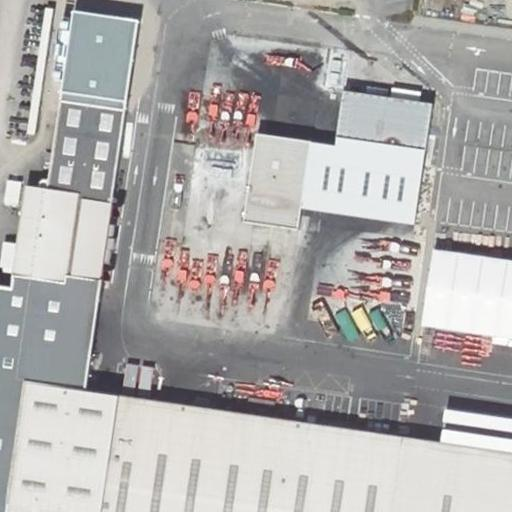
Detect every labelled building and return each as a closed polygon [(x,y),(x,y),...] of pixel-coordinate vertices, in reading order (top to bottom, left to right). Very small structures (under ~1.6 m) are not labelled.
[(108,0),(57,0),(52,35),(101,43),(108,0)] [(344,92),(336,145),(258,134),(245,223),(300,231),(303,207),(416,224),(433,105),(344,92)] [(62,101),(49,189),(81,194),(80,200),(113,206),(129,112),(62,101)] [(191,168),(195,146),(177,142),(173,164),(191,168)] [(29,186),(15,275),(67,283),(68,277),(80,200),(81,194),(49,189),(29,186)] [(113,206),(80,200),(68,277),(101,282),(113,206)] [(511,265),(435,255),(429,294),(511,306),(511,265)] [(0,511),(7,511),(27,383),(83,392),(101,282),(68,277),(67,283),(15,275),(13,288),(0,286),(0,511)] [(27,383),(7,511),(511,511),(511,455),(83,392),(27,383)]
